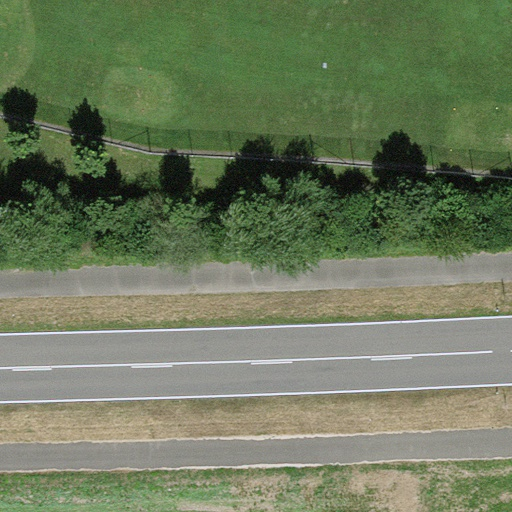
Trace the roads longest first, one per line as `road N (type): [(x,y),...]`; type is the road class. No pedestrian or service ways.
road 1 (track): [(511,264),(0,283)]
road 2 (primary): [(511,355),(0,373)]
road 3 (track): [(0,455),(511,445)]
